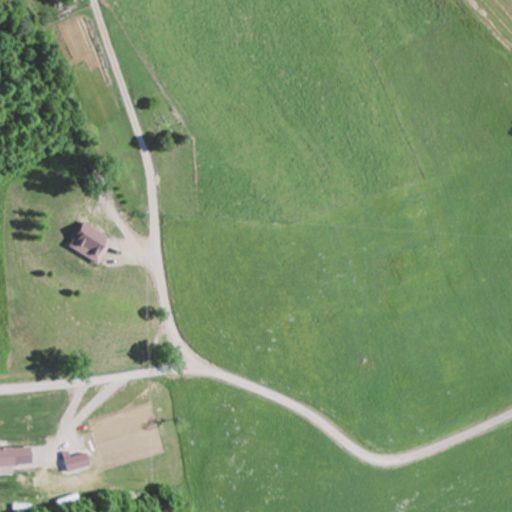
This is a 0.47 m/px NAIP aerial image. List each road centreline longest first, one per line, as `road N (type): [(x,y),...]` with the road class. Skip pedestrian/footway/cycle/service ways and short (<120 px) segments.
road 1 (residential): [(203,371),(176,317),(147,145),(96,10)]
road 2 (residential): [(203,371),(293,402),(385,460),(433,450),(511,411)]
road 3 (residential): [(0,390),(203,371)]
